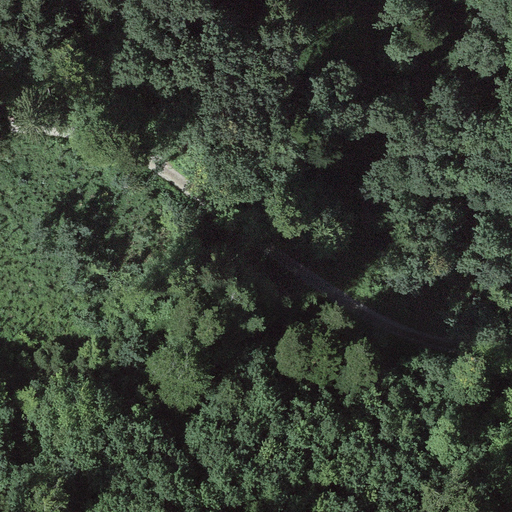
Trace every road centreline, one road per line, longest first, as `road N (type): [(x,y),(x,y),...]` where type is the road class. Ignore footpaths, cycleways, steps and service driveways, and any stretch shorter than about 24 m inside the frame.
road 1 (track): [(511,348),(409,334),(350,306),(141,152),(60,130),(0,130)]
road 2 (track): [(87,0),(170,170)]
